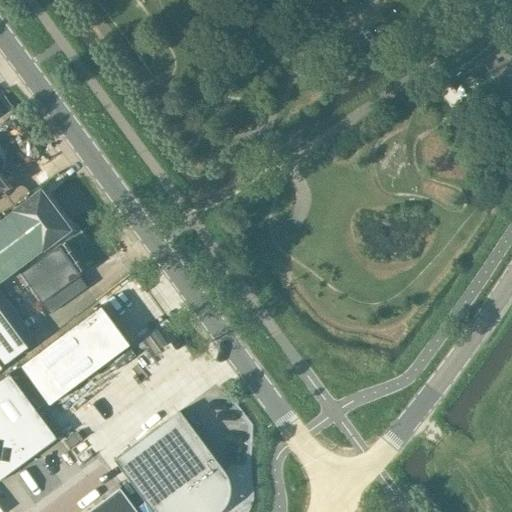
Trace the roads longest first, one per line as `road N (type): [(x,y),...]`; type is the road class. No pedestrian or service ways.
road 1 (unclassified): [(340,495),(0,35)]
road 2 (tertiary): [(340,495),(422,405),(511,280)]
